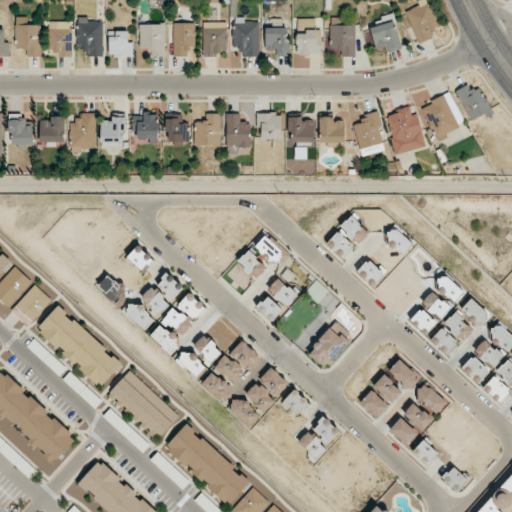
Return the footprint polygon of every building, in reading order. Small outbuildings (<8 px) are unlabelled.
[(440,35),(429,0),(417,0),(418,0),(419,6),(407,10),(417,42),(440,35)] [(388,53),(402,48),(392,15),(368,23),(376,50),(386,46),(388,53)] [(103,22),(89,22),(89,17),(77,17),(78,49),(85,49),(85,56),(103,56),(103,22)] [(258,22),(244,21),(244,17),(234,17),(233,47),(242,47),(242,56),(258,56),(258,22)] [(315,18),(296,19),(297,54),(321,53),(320,33),(316,33),(315,18)] [(71,56),(71,21),(48,21),(49,54),(60,54),(60,57),(71,56)] [(227,22),(203,22),(203,56),(218,56),(218,51),(227,51),(227,22)] [(174,56),(187,56),(187,46),(196,46),(195,23),(173,23),(174,56)] [(39,24),(15,25),(16,48),(26,48),(27,56),(39,56),(39,24)] [(165,56),(165,24),(139,24),(140,48),(148,48),(148,56),(165,56)] [(355,56),(355,24),(330,25),(331,49),(339,49),(339,57),(355,56)] [(265,49),(276,50),(276,56),(288,56),(289,28),(265,28),(265,49)] [(0,56),(9,56),(9,42),(5,42),(5,29),(0,29),(0,56)] [(109,56),(133,56),(133,42),(128,42),(128,31),(109,31),(109,56)] [(478,81),(457,90),(470,122),(491,113),(478,81)] [(464,123),(450,93),(421,107),(436,137),(464,123)] [(426,146),(416,113),(411,114),(410,107),(385,114),(396,154),(426,146)] [(361,156),(386,151),(377,112),(361,116),(362,123),(354,124),(361,156)] [(96,113),(81,113),(81,118),(70,118),(70,151),(95,151),(96,113)] [(158,114),(137,113),(136,140),(157,141),(158,114)] [(220,113),(207,113),(207,121),(194,122),(195,145),(220,145),(220,113)] [(241,113),(227,113),(226,146),(249,146),(250,121),(240,121),(241,113)] [(282,138),(281,113),(258,113),(258,139),(282,138)] [(31,126),(26,126),(26,115),(9,115),(10,147),(31,147),(31,126)] [(187,142),(187,115),(167,115),(166,142),(187,142)] [(65,116),(51,116),(51,119),(40,120),(40,142),(47,141),(47,147),(57,146),(56,142),(65,142),(65,116)] [(288,117),(289,143),(314,142),(313,120),(301,120),(301,116),(288,117)] [(345,121),(333,121),(333,116),(320,116),(319,146),(337,147),(337,144),(344,144),(345,121)] [(101,121),(102,148),(125,147),(124,117),(112,117),(113,121),(101,121)] [(343,260),(369,232),(352,215),(326,244),(343,260)] [(403,254),(413,243),(395,227),(385,237),(403,254)] [(274,263),(284,252),(266,235),(255,246),(274,263)] [(127,258),(143,270),(153,257),(137,245),(127,258)] [(0,275),(13,261),(0,249),(0,275)] [(256,280),(267,268),(248,250),(237,262),(256,280)] [(386,273),(369,258),(357,272),(374,286),(386,273)] [(0,301),(8,309),(34,283),(17,266),(0,283),(0,301)] [(184,284),(165,272),(157,286),(167,292),(165,296),(173,301),(184,284)] [(455,303),(464,292),(445,275),(435,285),(455,303)] [(267,289),(279,301),(281,299),(286,305),(300,292),(293,285),(289,289),(279,278),(267,289)] [(306,291),(319,303),(329,291),(316,279),(306,291)] [(53,301),(36,285),(13,309),(30,325),(53,301)] [(170,305),(152,286),(142,296),(159,315),(170,305)] [(427,334),(438,320),(440,321),(451,307),(432,292),(409,319),(427,334)] [(197,319),(206,305),(187,293),(178,307),(197,319)] [(283,310),(268,295),(256,308),(271,322),(283,310)] [(122,311),(146,330),(155,319),(131,299),(122,311)] [(36,330),(99,389),(123,363),(60,304),(36,330)] [(181,338),(193,323),(173,307),(161,321),(181,338)] [(461,344),(473,329),(454,313),(445,323),(452,329),(449,333),(461,344)] [(308,352),(325,369),(353,339),(336,322),(308,352)] [(511,347),(511,334),(498,322),(488,333),(508,352),(511,347)] [(152,333),(167,353),(177,345),(162,325),(152,333)] [(444,327),(431,338),(445,355),(458,344),(444,327)] [(215,367),(233,385),(260,357),(242,339),(215,367)] [(475,349),(492,368),(503,358),(486,339),(475,349)] [(478,383),(489,371),(473,356),(462,368),(478,383)] [(409,392),(421,378),(400,358),(387,372),(409,392)] [(498,402),(511,386),(511,365),(506,360),(495,373),(495,374),(482,388),(498,402)] [(289,383),(271,367),(259,379),(277,396),(289,383)] [(0,416),(53,464),(78,437),(3,370),(0,373),(0,416)] [(131,370),(106,396),(157,442),(181,415),(131,370)] [(201,383),(222,404),(234,392),(213,370),(201,383)] [(372,386),(390,404),(402,392),(383,374),(372,386)] [(265,413),(276,400),(256,382),(245,394),(265,413)] [(415,397),(436,415),(447,401),(426,384),(415,397)] [(299,415),(309,401),(293,389),(283,402),(299,415)] [(377,419),(389,406),(371,390),(359,403),(377,419)] [(248,428),(259,417),(239,396),(228,407),(248,428)] [(433,419),(413,402),(402,415),(422,431),(433,419)] [(325,446),(340,431),(324,417),(313,428),(323,437),(319,441),(325,446)] [(389,430),(406,446),(418,433),(401,417),(389,430)] [(228,508),(252,482),(188,423),(164,449),(228,508)] [(315,461),(327,449),(317,440),(321,436),(312,428),(297,443),(315,461)] [(412,451),(426,466),(438,455),(424,440),(412,451)] [(158,511),(101,459),(77,485),(106,511),(158,511)] [(457,492),(468,480),(452,466),(441,479),(457,492)] [(511,511),(511,471),(477,511),(511,511)] [(262,511),(271,503),(254,487),(230,511),(262,511)]
